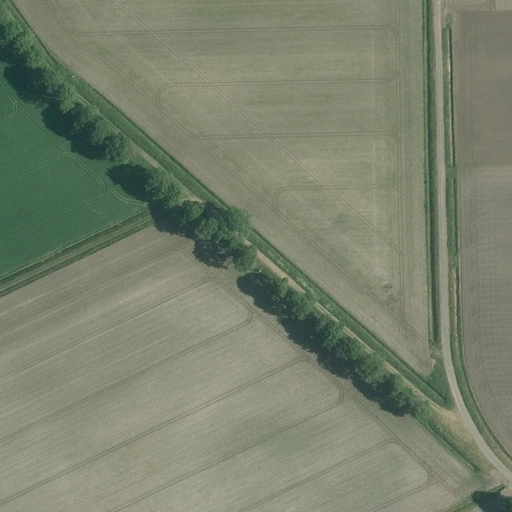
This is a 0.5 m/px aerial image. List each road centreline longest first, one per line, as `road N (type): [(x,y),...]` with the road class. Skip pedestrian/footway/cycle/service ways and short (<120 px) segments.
road 1 (track): [(468,419),(451,427),(225,234),(75,100),(0,3)]
road 2 (unclassified): [(511,478),(479,449),(455,387),(442,317),(435,0)]
road 3 (track): [(186,197),(0,290)]
